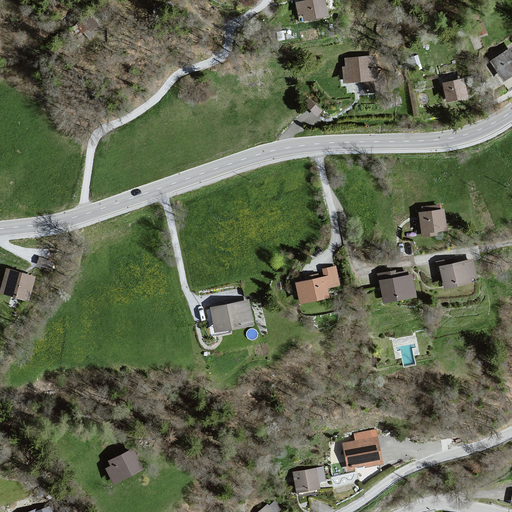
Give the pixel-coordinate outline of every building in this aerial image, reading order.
[(324,0),(307,0),(295,2),(297,17),(302,16),(304,21),(327,17),(324,0)] [(89,13),(71,27),(85,44),(103,29),(89,13)] [(511,47),(490,61),(504,81),(511,75),(511,47)] [(376,54),(343,57),(344,66),(341,66),(341,70),(339,70),(339,79),(343,79),(343,83),(364,81),(365,92),(380,91),(376,54)] [(463,78),(441,83),(446,102),(468,98),(463,78)] [(443,205),(416,208),(418,229),(420,229),(421,234),(436,232),(436,227),(445,226),(443,205)] [(478,279),(474,261),(452,265),(452,262),(437,265),(438,273),(440,273),(443,289),(472,283),(472,280),(478,279)] [(336,266),(322,269),(323,276),(295,282),(299,304),(330,297),(328,289),(340,286),(336,266)] [(35,276),(6,268),(0,291),(0,293),(29,301),(35,276)] [(396,270),(378,273),(382,299),(418,294),(414,271),(410,272),(409,271),(396,273),(396,270)] [(249,300),(209,307),(213,332),(253,324),(249,300)] [(382,460),(376,433),(341,441),(347,468),(382,460)] [(111,466),(106,468),(114,484),(144,469),(134,448),(108,460),(111,466)] [(323,468),(292,473),(295,493),(319,489),(318,481),(324,480),(323,468)] [(275,511),(268,503),(257,511),(275,511)]
